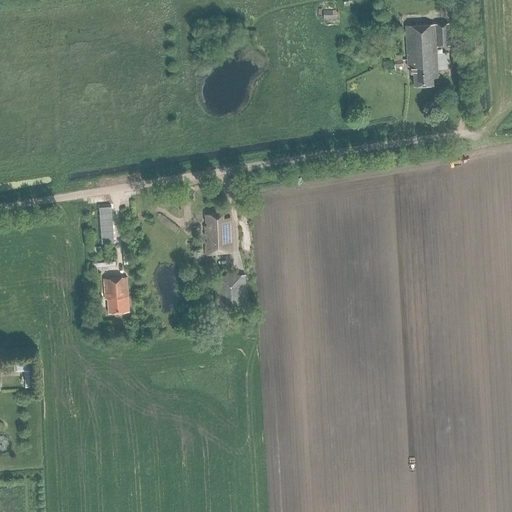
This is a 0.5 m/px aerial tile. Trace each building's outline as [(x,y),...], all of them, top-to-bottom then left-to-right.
[(324,20),(338,19),(338,10),(323,11),(324,20)] [(446,23),(404,26),(406,67),(409,67),(409,74),(413,74),(413,85),(431,84),(431,78),(437,78),(435,46),(448,45),(446,23)] [(205,214),(205,225),(204,225),(205,255),(232,253),(230,217),(223,217),(222,213),(205,214)] [(161,238),(158,216),(142,219),(146,241),(161,238)] [(246,314),(245,274),(213,275),(214,315),(246,314)] [(125,277),(102,278),(103,299),(106,298),(107,312),(128,311),(125,277)] [(25,388),(33,387),(31,370),(24,371),(25,388)]
